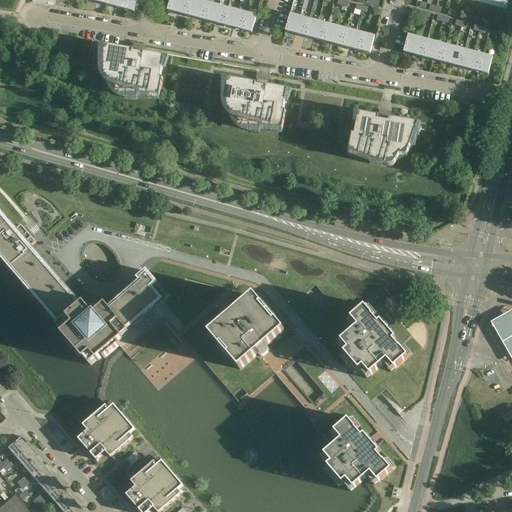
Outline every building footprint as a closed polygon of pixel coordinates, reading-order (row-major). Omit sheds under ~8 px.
[(125,10),(127,0),(117,0),(115,8),(125,10)] [(127,0),(125,10),(134,13),(137,0),(127,0)] [(177,14),(180,0),(170,0),(168,11),(177,14)] [(190,0),(180,0),(177,14),(187,16),(190,0)] [(200,1),(195,0),(190,0),(187,16),(196,19),(200,1)] [(511,0),(497,0),(496,6),(506,9),(505,14),(511,15),(511,0)] [(210,4),(200,1),(196,19),(205,21),(210,4)] [(219,6),(210,4),(205,21),(215,24),(219,6)] [(228,9),(219,6),(215,24),(224,26),(228,9)] [(238,11),(228,9),(224,26),(233,29),(238,11)] [(247,14),(238,11),(233,29),(243,31),(247,14)] [(252,34),(257,16),(247,14),(243,31),(252,34)] [(295,35),(300,17),(290,15),(286,32),(295,35)] [(295,35),(305,37),(309,20),(300,17),(295,35)] [(492,21),(491,27),(497,29),(498,23),(499,20),(493,18),(492,21)] [(314,40),(319,22),(309,20),(305,37),(314,40)] [(314,40),(323,42),(328,25),(319,22),(314,40)] [(333,45),(337,27),(328,25),(323,42),(333,45)] [(333,45),(342,47),(347,30),(337,27),(333,45)] [(352,50),(356,32),(347,30),(342,47),(352,50)] [(352,50),(361,52),(366,35),(356,32),(352,50)] [(366,35),(361,52),(370,55),(375,37),(366,35)] [(413,55),(418,38),(408,36),(404,53),(413,55)] [(413,55),(422,58),(427,40),(418,38),(413,55)] [(422,58),(432,60),(436,43),(427,40),(422,58)] [(432,60),(441,63),(446,45),(436,43),(432,60)] [(441,63),(451,65),(455,48),(446,45),(441,63)] [(118,96),(119,96),(160,96),(160,97),(161,97),(164,80),(161,79),(165,58),(166,58),(166,57),(142,53),(143,51),(134,49),(134,51),(105,46),(105,47),(105,81),(112,82),(114,91),(114,92),(114,93),(115,94),(115,95),(116,95),(117,96),(118,96)] [(451,65),(460,68),(465,50),(455,48),(451,65)] [(460,68),(469,70),(474,53),(465,50),(460,68)] [(469,70),(479,73),(483,55),(474,53),(469,70)] [(493,58),(483,55),(479,73),(488,75),(493,58)] [(502,65),(504,60),(495,57),(493,63),(502,65)] [(227,80),(228,80),(228,114),(235,115),(237,125),(237,126),(237,127),(238,127),(239,128),(240,129),(241,129),(282,129),(283,130),(286,112),(284,111),(288,91),(288,90),(265,86),(266,79),(258,77),(257,84),(227,79),(227,80)] [(382,114),(381,118),(358,114),(358,115),(359,115),(355,136),(353,135),(350,153),(351,153),(390,167),(391,167),(392,167),(393,166),(394,166),(394,165),(395,165),(400,156),(407,157),(419,125),(390,119),(390,115),(382,114)] [(18,229),(16,227),(15,226),(0,208),(0,260),(63,335),(62,335),(67,340),(65,341),(79,357),(79,356),(83,361),(84,360),(90,367),(98,360),(98,361),(103,357),(105,359),(120,346),(119,344),(124,339),(123,339),(158,309),(238,402),(274,371),(337,445),(334,448),(333,448),(325,455),(326,456),(332,463),(324,470),(339,487),(347,481),(354,488),(353,488),(354,489),(363,482),(368,477),(369,479),(369,478),(368,477),(369,476),(371,474),(378,482),(378,483),(396,468),(407,458),(424,392),(400,365),(412,354),(404,345),(400,349),(394,342),(396,340),(394,337),(392,334),(386,327),(383,325),(381,322),(379,324),(377,322),(373,317),(377,314),(373,309),(369,304),(357,315),(330,283),(76,213),(35,249),(33,246),(37,243),(22,226),(18,229)] [(511,360),(511,313),(510,311),(489,323),(511,361),(511,360)] [(110,410),(108,407),(107,406),(84,426),(88,431),(79,439),(97,460),(106,452),(111,458),(134,438),(131,434),(136,430),(128,421),(123,426),(117,418),(122,414),(115,406),(110,410)] [(19,438),(8,448),(16,458),(28,448),(19,438)] [(28,448),(16,458),(24,467),(36,457),(28,448)] [(132,455),(127,460),(132,466),(137,461),(132,455)] [(43,466),(36,457),(24,467),(31,476),(43,466)] [(0,461),(0,471),(4,468),(8,464),(6,461),(2,464),(0,461)] [(4,468),(7,471),(14,465),(11,462),(8,464),(4,468)] [(127,495),(135,505),(140,511),(149,511),(154,508),(157,511),(160,511),(182,494),(179,490),(184,486),(176,477),(171,482),(165,474),(170,470),(163,462),(158,466),(155,462),(132,482),(136,487),(127,495)] [(43,466),(31,476),(40,486),(52,476),(43,466)] [(59,485),(52,476),(40,486),(47,495),(59,485)] [(19,486),(27,480),(24,477),(17,483),(19,486)] [(27,480),(19,486),(23,490),(30,484),(27,480)] [(59,485),(47,495),(55,504),(67,493),(59,485)] [(25,489),(19,496),(27,503),(33,496),(25,489)] [(64,511),(75,503),(67,493),(55,504),(62,511),(64,511)] [(14,511),(15,495),(1,507),(5,511),(14,511)] [(24,511),(27,510),(23,505),(15,495),(14,511),(24,511)] [(35,505),(43,498),(40,495),(33,502),(35,505)] [(39,508),(46,502),(43,498),(35,505),(39,508)] [(82,511),(75,503),(64,511),(82,511)]
